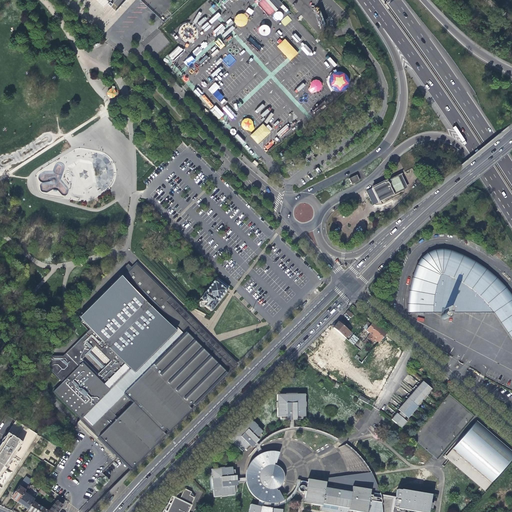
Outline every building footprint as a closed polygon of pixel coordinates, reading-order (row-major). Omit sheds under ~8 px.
[(235,25),(247,26),(248,14),(236,14),(235,25)] [(271,32),(265,23),(258,28),(264,37),(271,32)] [(219,39),(215,42),(221,48),(224,45),(219,39)] [(306,55),(311,51),(306,44),(301,47),(306,55)] [(169,55),(172,60),(183,50),(179,46),(169,55)] [(223,60),(229,67),(236,60),(229,53),(223,60)] [(184,62),(188,66),(195,59),(191,56),(184,62)] [(106,91),(109,98),(117,95),(114,87),(106,91)] [(211,110),(218,119),(223,115),(216,106),(211,110)] [(240,124),(249,134),(256,127),(247,117),(240,124)] [(349,178),(351,184),(360,180),(357,175),(349,178)] [(400,175),(396,177),(379,185),(371,189),(371,190),(375,196),(369,199),(373,206),(383,200),(384,201),(385,201),(390,199),(391,197),(390,197),(407,189),(403,180),(400,175)] [(71,194),(73,200),(77,200),(88,201),(101,195),(101,188),(105,189),(102,184),(100,185),(99,193),(94,192),(93,198),(90,191),(90,194),(85,193),(86,185),(83,185),(82,185),(71,184),(70,191),(71,192),(68,194),(71,194)] [(498,311),(511,331),(511,299),(510,297),(503,288),(498,282),(495,280),(492,277),(486,273),(480,268),(477,266),(470,262),(465,259),(463,258),(455,255),(449,254),(445,253),(441,253),(438,253),(436,253),(433,254),(430,256),(428,257),(425,259),(424,260),(422,262),(421,264),(418,269),(415,278),(413,287),(412,293),(411,299),(410,305),(410,311),(431,311),(443,312),(443,314),(443,315),(442,315),(441,316),(441,317),(441,319),(442,320),(443,320),(443,321),(445,321),(446,321),(447,320),(447,319),(448,319),(448,317),(447,316),(446,315),(447,314),(447,313),(448,313),(448,312),(493,314),(498,311)] [(61,380),(52,389),(78,418),(80,416),(94,431),(93,433),(116,456),(128,469),(232,370),(168,303),(172,300),(138,264),(134,268),(130,263),(127,266),(131,271),(81,318),(91,327),(62,355),(47,354),(46,369),(51,369),(61,380)] [(215,278),(213,281),(226,290),(228,287),(221,282),(215,278)] [(226,290),(213,281),(204,292),(217,302),(223,294),(226,290)] [(204,306),(210,311),(217,302),(204,292),(201,296),(202,296),(201,296),(200,297),(199,298),(199,299),(200,300),(201,301),(201,302),(199,302),(200,306),(204,306)] [(394,306),(397,303),(382,293),(380,296),(394,306)] [(493,314),(511,341),(511,331),(498,311),(493,314)] [(350,332),(342,326),(338,322),(336,324),(333,328),(341,335),(345,338),(350,332)] [(366,338),(369,340),(379,328),(374,324),(372,322),(368,327),(365,330),(369,334),(366,338)] [(375,346),(378,342),(386,334),(382,331),(379,328),(369,340),(365,345),(368,347),(371,344),(370,344),(374,338),(376,340),(372,344),(375,346)] [(390,338),(386,334),(378,342),(389,351),(396,343),(390,338)] [(349,341),(353,344),(358,339),(353,336),(349,341)] [(373,348),(360,363),(367,368),(378,356),(375,354),(377,352),(373,348)] [(402,430),(408,423),(402,420),(404,418),(406,420),(416,409),(415,408),(427,395),(430,391),(429,390),(421,383),(414,391),(411,394),(404,403),(402,405),(396,411),(399,413),(396,416),(395,414),(392,417),(391,419),(390,420),(402,430)] [(281,418),(281,420),(287,421),(287,422),(289,422),(290,422),(293,422),(294,422),(295,422),(297,422),(298,420),(303,420),(303,419),(306,418),(305,395),(277,396),(278,418),(281,418)] [(360,395),(359,398),(368,403),(370,400),(360,395)] [(363,407),(366,403),(358,399),(355,403),(363,407)] [(511,447),(478,420),(445,458),(449,462),(464,475),(485,493),(511,461),(511,447)] [(36,434),(15,421),(5,436),(4,436),(0,441),(0,490),(5,482),(18,462),(36,434)] [(264,433),(254,423),(240,438),(246,444),(253,450),(254,448),(255,447),(256,446),(258,444),(259,442),(258,441),(260,439),(262,437),(261,436),(264,433)] [(346,447),(332,454),(335,457),(338,462),(340,469),(341,471),(361,469),(363,461),(359,456),(350,447),(346,447)] [(271,453),(263,455),(259,457),(252,462),(250,465),(247,469),(246,476),(246,478),(246,481),(246,484),(249,492),(254,499),(259,502),(258,504),(258,506),(261,507),(268,508),(269,505),(275,505),(282,504),(284,502),(284,501),(279,490),(282,488),(284,484),(285,480),(285,477),(284,473),(281,469),(279,467),(276,466),(280,455),(271,453)] [(214,499),(235,496),(235,494),(237,493),(236,488),(238,488),(237,485),(237,482),(237,479),(237,478),(236,478),(235,472),(233,472),(233,468),(211,471),(212,477),(210,477),(211,492),(213,491),(214,499)] [(376,481),(373,476),(371,473),(352,476),(339,477),(316,481),(313,481),(308,480),(308,483),(307,486),(307,487),(307,489),(306,490),(306,493),(304,504),(314,506),(322,507),(321,511),(382,511),(382,509),(382,505),(370,502),(371,498),(373,499),(381,500),(380,495),(380,494),(380,492),(376,481)] [(10,498),(17,503),(23,493),(24,491),(18,486),(14,493),(10,498)] [(163,511),(189,511),(193,505),(195,502),(196,500),(190,497),(192,493),(187,491),(185,490),(182,497),(180,501),(179,501),(175,499),(172,505),(169,504),(165,509),(163,511)] [(395,501),(396,501),(396,503),(395,510),(399,510),(399,511),(430,511),(433,495),(402,490),(397,490),(396,498),(395,501)] [(33,500),(23,493),(17,503),(21,505),(26,509),(32,502),(33,500)] [(47,511),(32,502),(26,509),(26,510),(28,511),(56,511),(62,506),(55,501),(47,511)]
